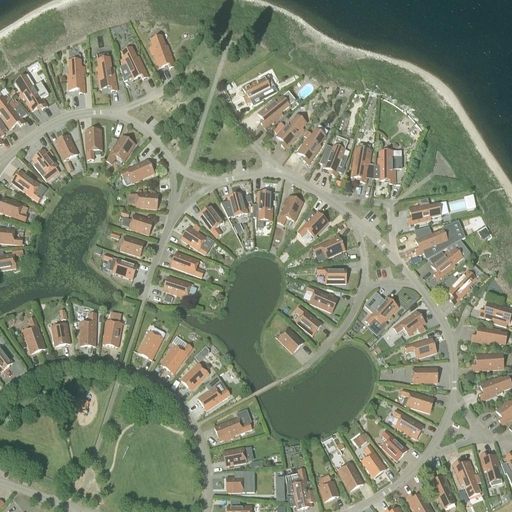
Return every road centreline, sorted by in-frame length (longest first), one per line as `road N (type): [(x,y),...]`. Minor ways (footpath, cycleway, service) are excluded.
road 1 (residential): [(0,395),(61,364),(105,365),(149,380),(174,400),(200,441),(205,511)]
road 2 (residential): [(322,196),(388,203),(393,257)]
